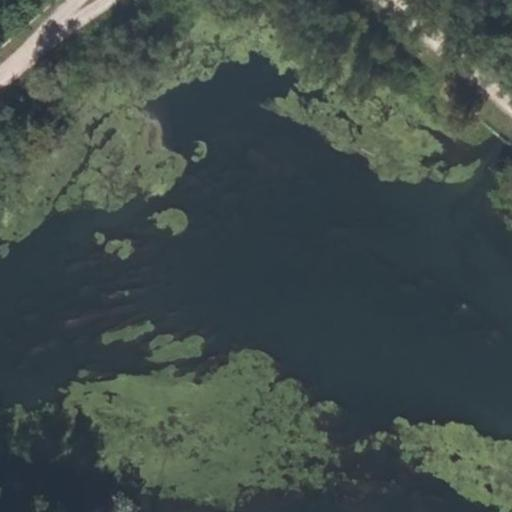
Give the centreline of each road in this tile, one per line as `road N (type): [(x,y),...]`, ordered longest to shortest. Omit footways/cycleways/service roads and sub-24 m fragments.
road 1 (track): [(511,99),(389,0)]
road 2 (track): [(99,0),(0,83)]
